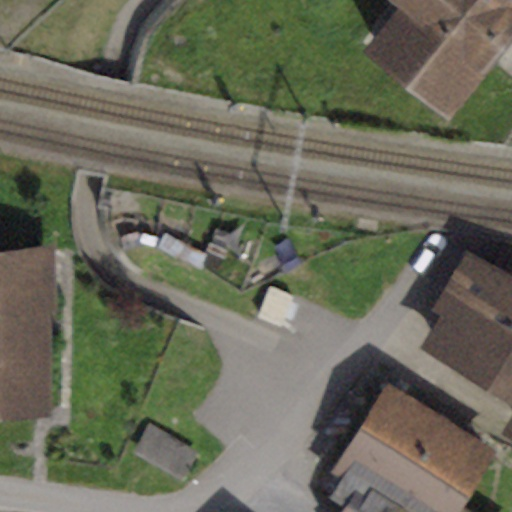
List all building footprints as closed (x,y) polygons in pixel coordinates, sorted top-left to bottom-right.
[(511,0),(351,0),(347,6),(366,21),(336,59),(424,127),(511,14),(511,0)] [(58,237),(0,240),(0,404),(49,404),(58,237)] [(511,263),(465,237),(430,300),(437,304),(420,335),(511,386),(511,409),(507,418),(511,420),(511,263)] [(494,443),(387,372),(330,457),(341,465),(331,480),(346,491),(350,486),(359,493),(372,474),(374,470),(437,511),(448,511),(458,497),(494,443)] [(346,491),(335,511),(482,511),(458,497),(448,511),(437,511),(372,474),(359,493),(350,486),(346,491)]
